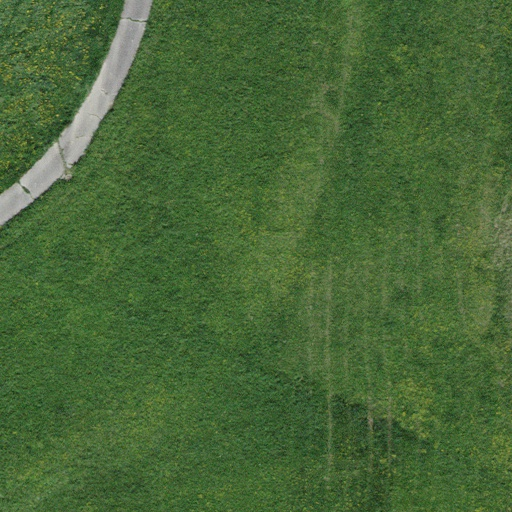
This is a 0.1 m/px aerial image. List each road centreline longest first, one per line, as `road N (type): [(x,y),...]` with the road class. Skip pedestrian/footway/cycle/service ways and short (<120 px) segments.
road 1 (track): [(0,213),(58,163),(106,93),(142,0)]
road 2 (track): [(511,116),(497,173),(511,286)]
